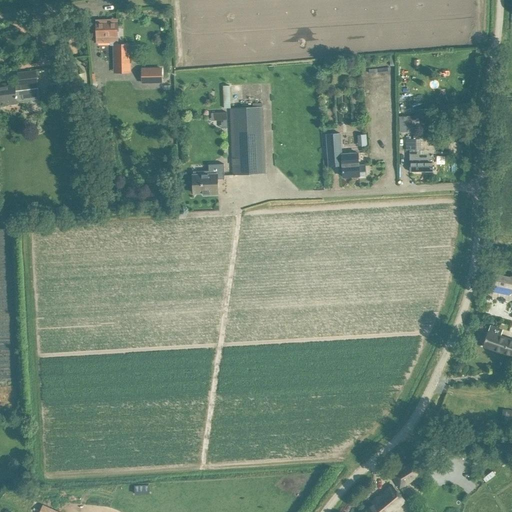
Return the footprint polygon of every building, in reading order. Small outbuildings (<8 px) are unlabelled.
[(117,21),(97,22),(97,37),(110,36),(110,45),(114,45),(117,45),(117,36),(117,21)] [(117,45),(114,45),(115,63),(115,72),(124,71),(130,71),(130,44),(117,45)] [(161,69),(142,69),(142,81),(142,83),(162,83),(161,69)] [(19,85),(0,87),(0,103),(17,102),(39,99),(36,70),(18,73),(19,85)] [(77,70),(65,71),(66,79),(64,79),(65,86),(67,86),(68,92),(80,91),(79,84),(85,83),(83,73),(78,74),(77,70)] [(265,173),(262,106),(262,103),(252,103),(252,107),(231,108),(234,174),(265,173)] [(400,132),(416,131),(415,116),(399,116),(400,132)] [(326,133),(328,166),(342,165),(343,177),(359,175),(359,177),(366,177),(365,164),(359,165),(358,152),(342,154),(340,133),(326,133)] [(432,154),(421,155),(420,138),(420,134),(414,134),(414,138),(406,138),(406,150),(410,150),(410,171),(432,171),(432,154)] [(224,178),(224,163),(208,164),(209,172),(206,172),(204,174),(192,175),(193,193),(209,192),(209,194),(218,194),(218,179),(224,178)] [(488,274),(486,279),(511,284),(511,276),(500,275),(488,274)] [(511,355),(511,339),(488,332),(483,346),(511,355)] [(511,410),(503,409),(501,420),(511,420),(511,410)] [(421,475),(413,461),(391,474),(400,488),(421,475)] [(391,511),(405,501),(392,485),(371,501),(373,503),(362,511),(391,511)]
